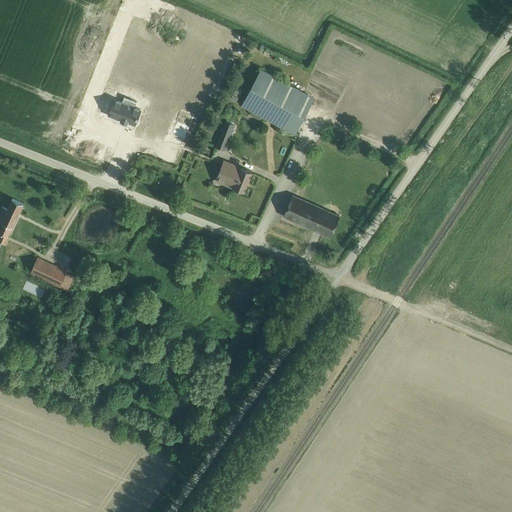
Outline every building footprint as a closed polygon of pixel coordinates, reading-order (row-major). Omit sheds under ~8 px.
[(149,8),(144,20),(149,22),(154,10),(149,8)] [(261,70),(242,105),(295,134),(314,98),(261,70)] [(114,99),(108,116),(117,119),(118,118),(121,119),(121,121),(127,123),(127,122),(134,125),(140,110),(134,107),(136,102),(124,97),(122,102),(114,99)] [(181,110),(171,134),(184,139),(194,115),(181,110)] [(215,147),(224,150),(235,124),(225,121),(215,147)] [(223,163),(217,178),(234,185),(233,188),(244,192),(252,172),(241,168),(240,170),(223,163)] [(283,216),(330,237),(340,216),(292,195),(283,216)] [(13,228),(24,204),(12,199),(7,209),(2,206),(0,211),(0,221),(2,223),(0,227),(0,242),(5,245),(12,228),(13,228)] [(30,273),(60,287),(67,271),(38,257),(30,273)]
